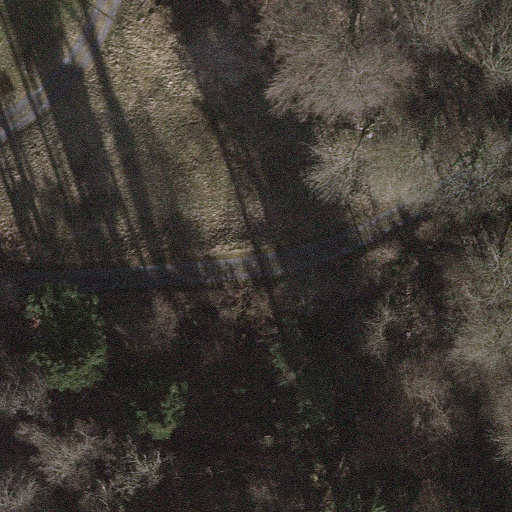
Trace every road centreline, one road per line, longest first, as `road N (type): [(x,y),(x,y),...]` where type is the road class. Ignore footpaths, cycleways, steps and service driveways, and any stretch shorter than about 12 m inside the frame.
road 1 (track): [(511,157),(347,243),(243,269),(0,285)]
road 2 (track): [(0,127),(71,70),(110,0)]
